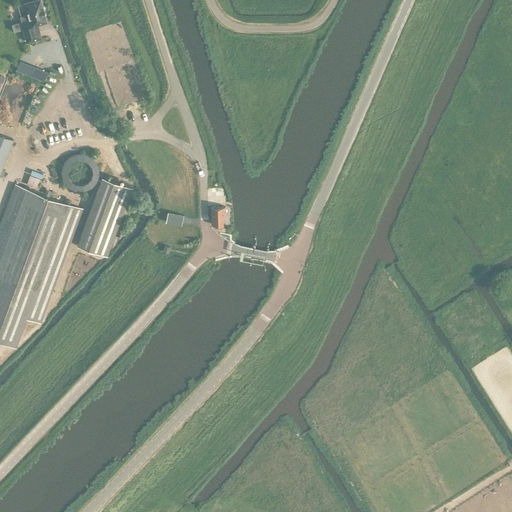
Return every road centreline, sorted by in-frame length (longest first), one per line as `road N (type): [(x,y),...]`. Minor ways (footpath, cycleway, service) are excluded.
road 1 (unclassified): [(87,511),(259,327),(295,260)]
road 2 (unclassified): [(0,476),(208,240)]
road 3 (unclassified): [(295,260),(408,0)]
road 4 (unclassified): [(208,240),(199,154),(149,0)]
road 5 (unclassified): [(211,0),(229,24),(255,30),(318,23),(334,0)]
